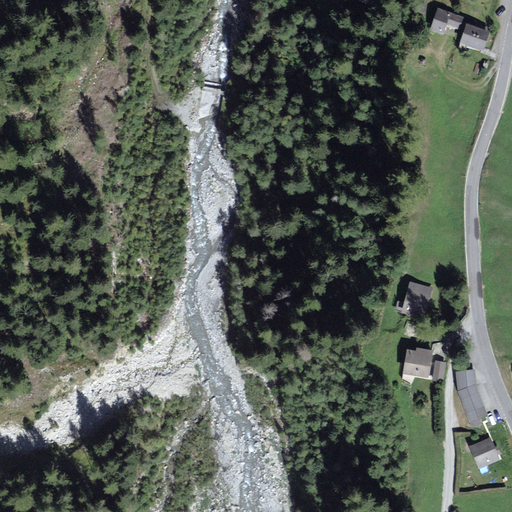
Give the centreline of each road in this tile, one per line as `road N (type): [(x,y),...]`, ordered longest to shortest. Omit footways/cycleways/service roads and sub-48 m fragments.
road 1 (tertiary): [(511,39),(473,182),(477,316),(511,418)]
road 2 (track): [(477,316),(452,340),(447,511)]
